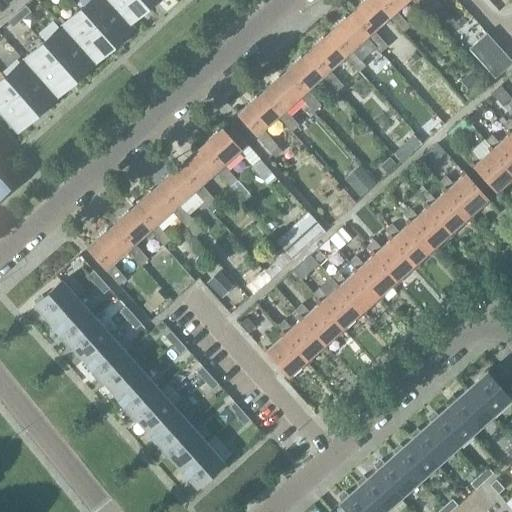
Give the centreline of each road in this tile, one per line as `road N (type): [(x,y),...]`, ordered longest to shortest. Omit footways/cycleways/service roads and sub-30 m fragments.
road 1 (residential): [(0,261),(295,0)]
road 2 (residential): [(511,354),(482,332),(274,511)]
road 3 (residential): [(109,511),(0,381)]
